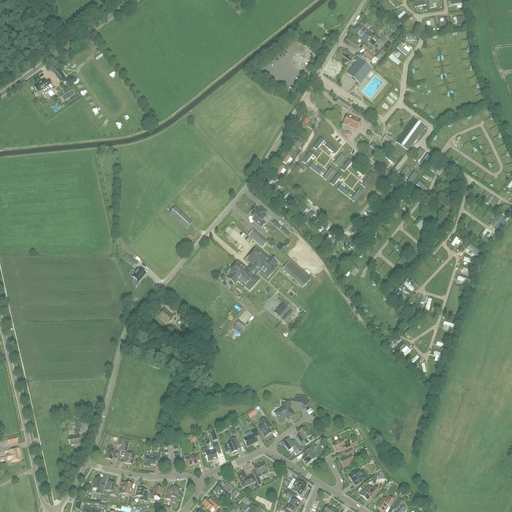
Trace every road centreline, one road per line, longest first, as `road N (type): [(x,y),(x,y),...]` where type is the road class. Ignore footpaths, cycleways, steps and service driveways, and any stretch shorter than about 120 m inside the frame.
road 1 (unclassified): [(103,417),(127,328),(260,169),(364,0)]
road 2 (unclassified): [(0,95),(132,0)]
